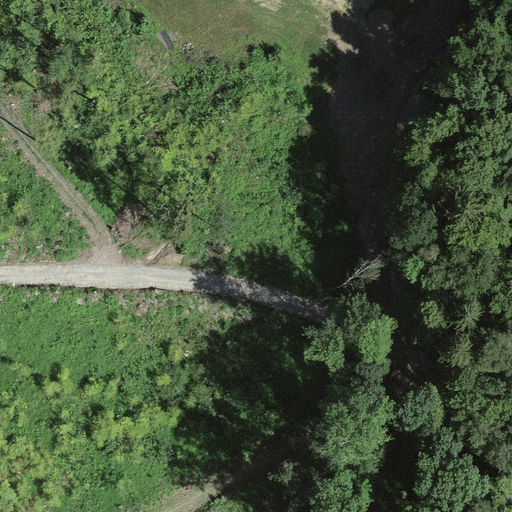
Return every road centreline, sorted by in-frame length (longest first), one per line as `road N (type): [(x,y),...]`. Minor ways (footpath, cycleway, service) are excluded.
road 1 (track): [(0,282),(140,275),(243,285),(329,314),(398,348),(429,376),(511,386)]
road 2 (track): [(398,348),(401,194),(414,124),(479,0)]
road 3 (track): [(429,376),(266,461),(192,511)]
